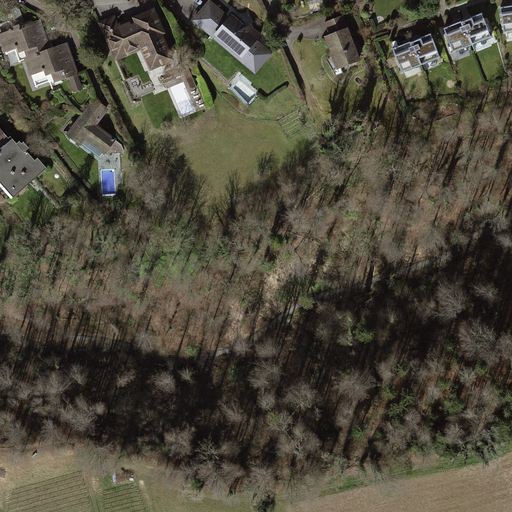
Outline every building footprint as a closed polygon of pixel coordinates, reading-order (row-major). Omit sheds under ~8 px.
[(246,28),(211,0),(194,23),(257,75),(274,54),(267,47),(271,43),(255,30),(251,25),(246,28)] [(511,6),(500,8),(505,42),(511,40),(511,6)] [(177,65),(158,11),(120,25),(116,14),(104,18),(119,61),(141,53),(150,75),(177,65)] [(363,61),(345,14),(321,23),(340,71),(363,61)] [(479,15),(462,22),(474,52),(492,45),(479,15)] [(27,19),(0,26),(0,47),(1,52),(17,48),(27,86),(72,74),(62,38),(42,43),(37,24),(29,26),(27,19)] [(462,22),(444,29),(456,59),(474,52),(462,22)] [(430,34),(412,41),(424,72),(442,65),(430,34)] [(412,41),(394,48),(406,79),(424,72),(412,41)] [(110,111),(90,98),(68,132),(112,160),(123,143),(99,127),(110,111)] [(44,171),(3,124),(0,126),(0,183),(13,199),(44,171)]
